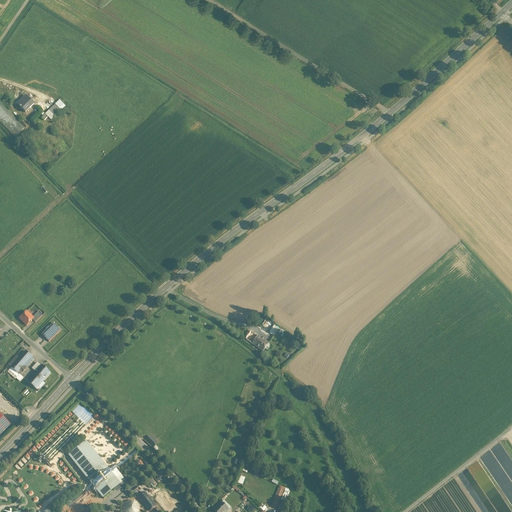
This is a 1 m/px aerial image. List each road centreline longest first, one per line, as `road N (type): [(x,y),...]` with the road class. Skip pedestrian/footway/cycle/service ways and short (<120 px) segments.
road 1 (tertiary): [(391,113),(166,287),(72,379)]
road 2 (unclassified): [(210,0),(391,113)]
road 3 (residential): [(72,379),(184,487),(199,511)]
road 4 (tertiary): [(503,12),(391,113)]
road 5 (unclassified): [(404,511),(507,431)]
